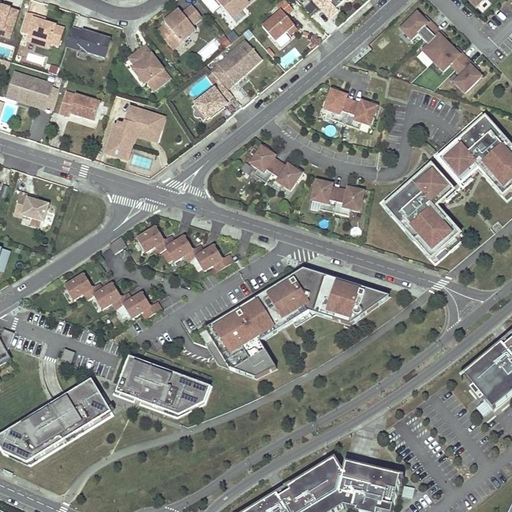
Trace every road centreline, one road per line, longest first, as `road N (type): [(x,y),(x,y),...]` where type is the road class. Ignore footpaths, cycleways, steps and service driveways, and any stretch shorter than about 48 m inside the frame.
road 1 (secondary): [(209,511),(402,391),(511,304)]
road 2 (secondary): [(454,331),(387,382),(176,511)]
road 3 (residential): [(206,210),(452,291)]
road 4 (residential): [(262,118),(319,159),(377,173),(400,166),(416,114),(457,136)]
road 5 (residential): [(0,144),(117,181)]
